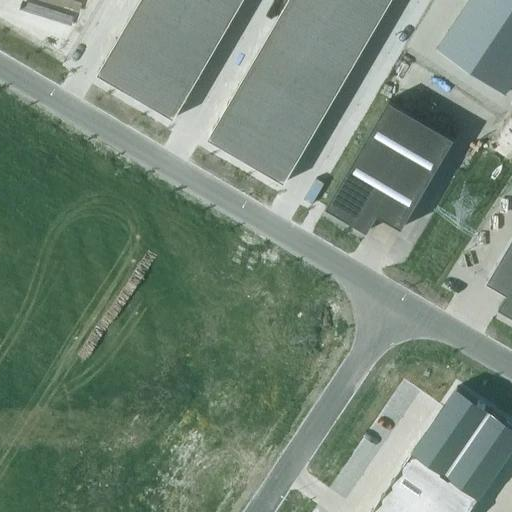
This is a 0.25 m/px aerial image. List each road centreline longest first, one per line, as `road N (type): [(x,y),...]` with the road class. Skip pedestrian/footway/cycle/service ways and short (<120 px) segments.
road 1 (unclassified): [(0,66),(399,298)]
road 2 (unclassified): [(399,298),(258,511)]
road 3 (unclassified): [(511,365),(399,298)]
